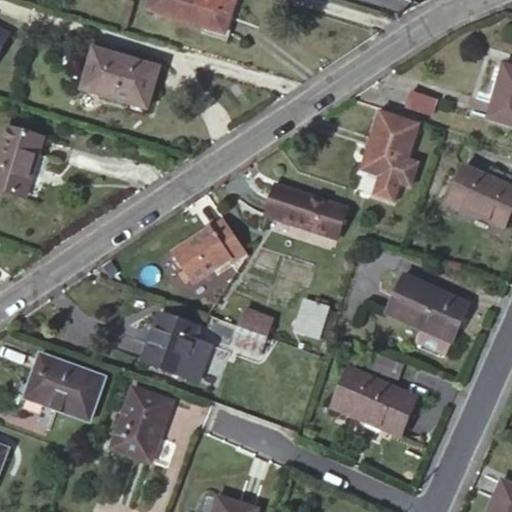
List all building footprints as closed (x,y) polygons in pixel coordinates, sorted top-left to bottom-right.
[(231,0),(147,0),(146,5),(223,29),(231,0)] [(0,47),(9,31),(0,26),(0,47)] [(156,63),(92,43),(80,82),(143,103),(156,63)] [(511,58),(499,55),(483,108),(511,116),(511,58)] [(408,86),(403,99),(429,108),(432,94),(408,86)] [(381,103),(379,110),(416,121),(418,115),(381,103)] [(379,110),(361,166),(379,172),(372,195),(390,201),(398,178),(407,181),(414,158),(405,155),(416,121),(379,110)] [(41,134),(2,123),(0,130),(0,185),(23,193),(41,134)] [(511,214),(511,181),(467,160),(449,197),(507,225),(511,214)] [(277,185),(268,213),(337,237),(347,208),(277,185)] [(175,252),(193,280),(231,257),(214,229),(175,252)] [(404,275),(385,313),(450,343),(468,305),(404,275)] [(304,296),(293,327),(316,336),(327,304),(304,296)] [(244,310),(238,326),(264,336),(270,320),(244,310)] [(140,359),(181,374),(199,327),(156,312),(140,359)] [(264,336),(238,326),(232,344),(258,354),(264,336)] [(199,327),(181,374),(196,380),(213,332),(199,327)] [(99,376),(36,353),(22,390),(52,400),(48,406),(83,419),(99,376)] [(415,393),(350,366),(334,404),(399,432),(415,393)] [(128,387),(106,446),(146,460),(166,401),(128,387)] [(511,511),(511,482),(501,477),(485,511),(511,511)] [(218,495),(211,511),(256,511),(257,509),(218,495)]
